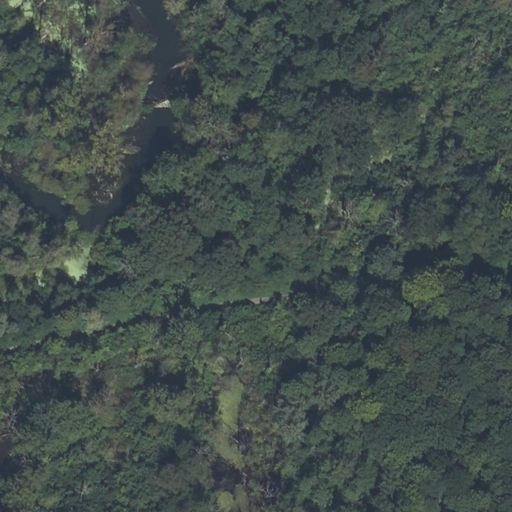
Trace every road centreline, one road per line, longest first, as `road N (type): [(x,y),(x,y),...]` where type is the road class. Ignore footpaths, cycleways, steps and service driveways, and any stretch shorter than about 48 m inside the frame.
road 1 (track): [(0,352),(261,301),(511,279)]
road 2 (track): [(452,0),(319,158),(261,301)]
